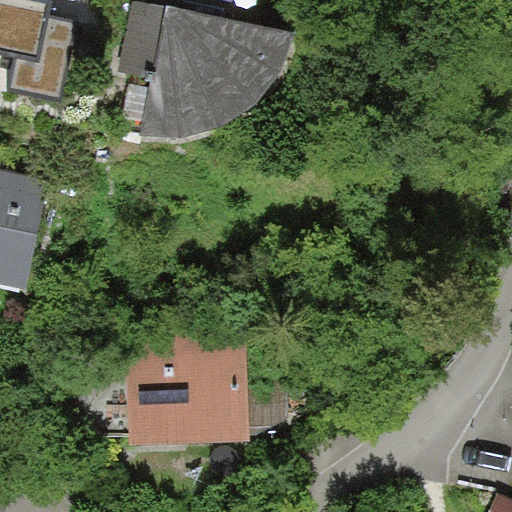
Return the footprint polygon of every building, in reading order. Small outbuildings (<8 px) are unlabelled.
[(11,94),(63,104),(78,25),(102,30),(108,0),(0,0),(0,111),(7,113),(11,94)] [(283,80),(296,38),(206,18),(135,3),(120,74),(153,84),(143,138),(183,145),(221,134),(257,111),(283,80)] [(0,287),(27,293),(49,186),(18,179),(0,175),(0,287)] [(249,438),(292,421),(292,380),(244,381),(244,330),(131,332),(133,448),(249,447),(249,438)] [(489,511),(511,511),(511,498),(499,493),(489,511)]
